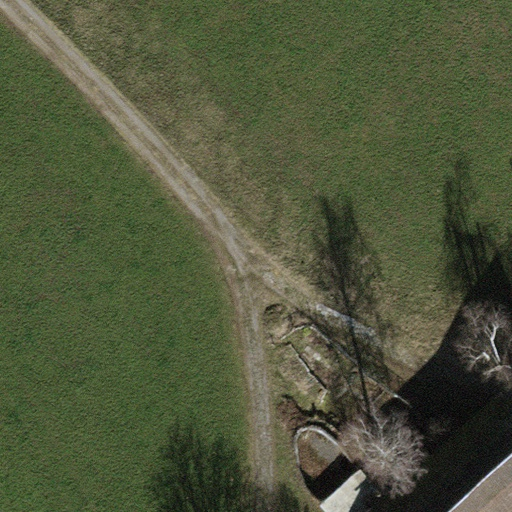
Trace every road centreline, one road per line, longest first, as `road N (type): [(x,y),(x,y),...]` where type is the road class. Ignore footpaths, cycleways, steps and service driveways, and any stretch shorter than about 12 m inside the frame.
road 1 (track): [(407,359),(251,269),(75,57),(10,0)]
road 2 (track): [(251,269),(272,511)]
